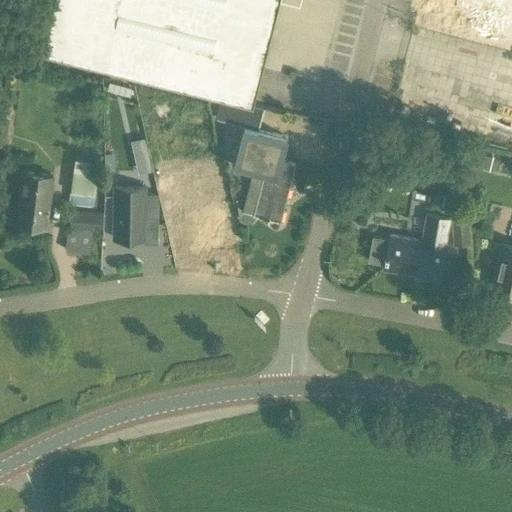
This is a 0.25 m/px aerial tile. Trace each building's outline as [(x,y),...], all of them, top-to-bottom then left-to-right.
[(54,0),(42,52),(48,54),(209,95),(209,92),(253,101),(263,59),(277,5),(305,12),(291,68),(318,75),(336,0),(54,0)] [(511,0),(406,0),(401,10),(511,34),(511,0)] [(403,78),(393,123),(511,150),(511,116),(453,102),(456,91),(403,78)] [(252,104),(253,101),(209,92),(209,95),(222,98),(216,118),(242,125),(232,165),(264,173),(253,215),(280,222),(295,163),(281,160),(287,136),(258,129),(264,107),(252,104)] [(0,144),(3,146),(11,110),(0,107),(0,144)] [(144,137),(130,140),(133,152),(146,148),(144,137)] [(198,193),(172,198),(180,241),(204,236),(205,241),(220,238),(218,227),(231,224),(225,192),(219,193),(210,151),(186,156),(189,173),(193,172),(198,193)] [(95,195),(98,169),(74,166),(70,192),(95,195)] [(45,227),(52,175),(22,171),(15,223),(45,227)] [(359,200),(373,204),(377,191),(363,186),(359,200)] [(158,216),(158,201),(158,194),(144,193),(144,187),(114,187),(114,238),(144,239),(144,216),(158,216)] [(446,194),(435,192),(433,205),(443,207),(446,194)] [(103,231),(103,211),(70,210),(69,229),(103,231)] [(454,245),(470,244),(467,211),(451,213),(454,245)] [(444,244),(449,218),(426,214),(422,240),(389,234),(383,268),(414,273),(415,270),(440,274),(445,244),(444,244)] [(511,245),(501,243),(490,289),(504,292),(503,296),(511,298),(511,245)]
